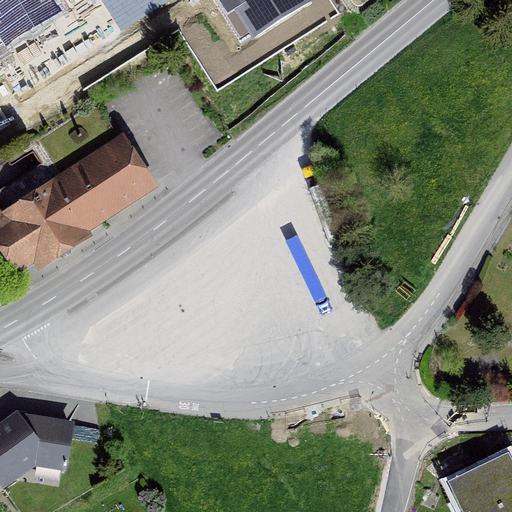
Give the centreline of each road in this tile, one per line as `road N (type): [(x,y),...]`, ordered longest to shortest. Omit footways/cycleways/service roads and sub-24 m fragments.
road 1 (primary): [(12,321),(206,195),(437,0)]
road 2 (residential): [(377,370),(340,391),(266,406),(44,372)]
road 3 (residential): [(511,177),(415,333),(377,370)]
